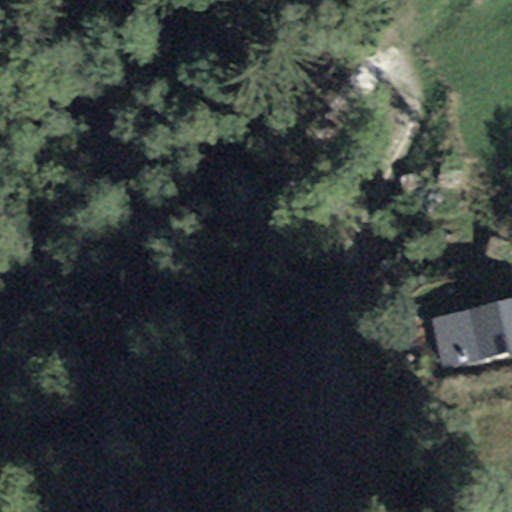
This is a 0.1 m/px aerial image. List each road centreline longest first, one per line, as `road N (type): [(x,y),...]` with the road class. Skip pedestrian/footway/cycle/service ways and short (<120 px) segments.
road 1 (track): [(114,511),(96,485),(101,409),(146,175),(120,153),(84,164),(0,321)]
road 2 (track): [(363,66),(265,237),(176,500),(161,511)]
